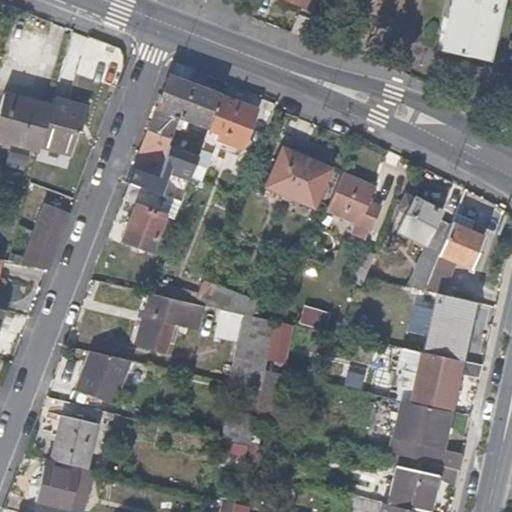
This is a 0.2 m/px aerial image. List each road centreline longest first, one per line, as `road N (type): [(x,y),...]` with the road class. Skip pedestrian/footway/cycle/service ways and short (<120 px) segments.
road 1 (residential): [(166,24),(0,462)]
road 2 (secondary): [(281,68),(511,187)]
road 3 (secondary): [(511,148),(392,92),(281,68)]
road 4 (secondary): [(281,68),(166,24)]
